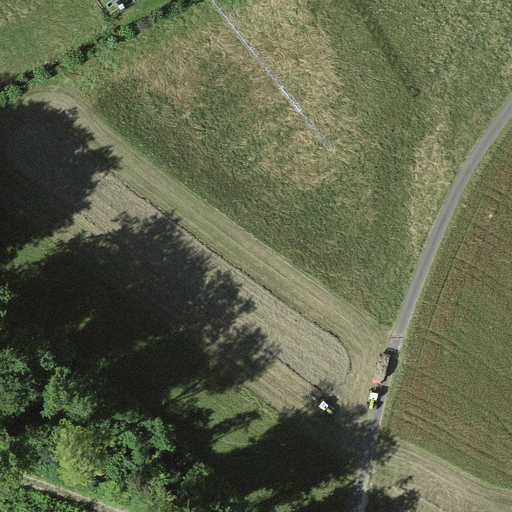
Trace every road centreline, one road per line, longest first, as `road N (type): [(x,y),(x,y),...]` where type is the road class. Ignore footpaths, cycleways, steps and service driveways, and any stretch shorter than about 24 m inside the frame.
road 1 (track): [(511,108),(462,182),(414,294),(354,511)]
road 2 (track): [(113,511),(0,469)]
